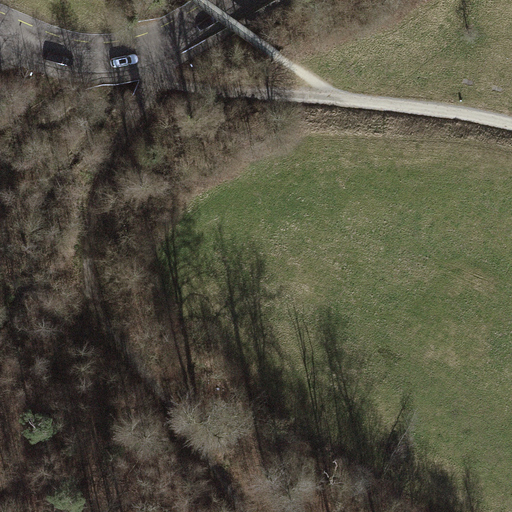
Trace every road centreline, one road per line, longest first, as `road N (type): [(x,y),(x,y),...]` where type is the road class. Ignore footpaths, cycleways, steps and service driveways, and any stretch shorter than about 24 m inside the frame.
road 1 (track): [(202,0),(340,101),(444,109),(511,125)]
road 2 (secondary): [(0,28),(63,53),(127,55),(238,0)]
road 3 (track): [(153,82),(340,101)]
road 4 (track): [(108,169),(158,68),(149,48)]
